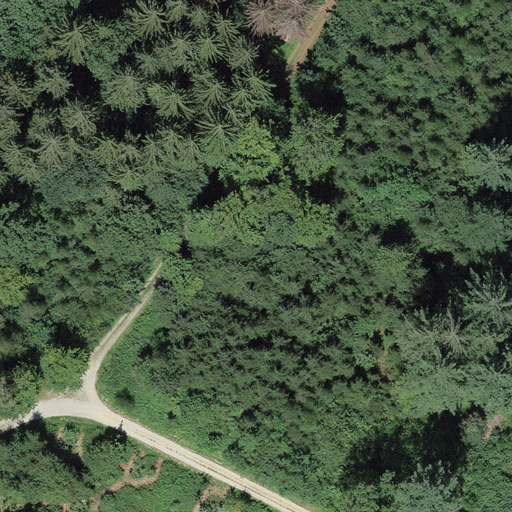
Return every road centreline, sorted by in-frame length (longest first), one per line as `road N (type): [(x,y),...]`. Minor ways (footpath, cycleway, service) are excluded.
road 1 (track): [(331,0),(178,245),(66,401)]
road 2 (track): [(292,511),(66,401)]
